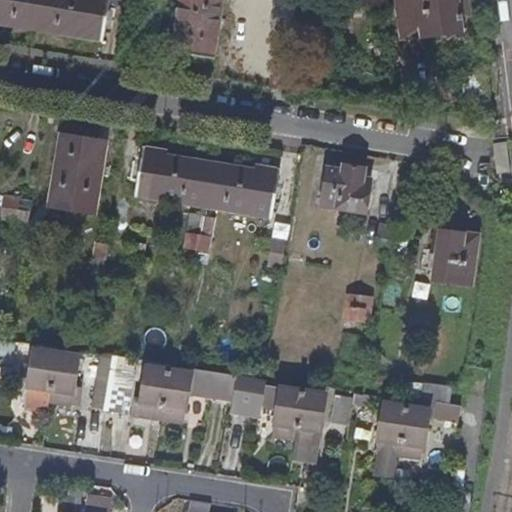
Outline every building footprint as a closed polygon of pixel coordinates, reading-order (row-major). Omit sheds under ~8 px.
[(0,0),(0,23),(27,28),(103,39),(108,0),(0,0)] [(222,0),(179,0),(172,51),(213,58),(222,0)] [(464,31),(460,0),(397,0),(402,39),(464,31)] [(255,59),(257,33),(227,31),(225,57),(255,59)] [(97,215),(109,143),(63,137),(51,208),(97,215)] [(508,143),(494,145),(498,174),(511,173),(508,143)] [(136,195),(273,218),(280,170),(256,167),(256,171),(167,156),(168,152),(144,149),(136,195)] [(339,173),(323,170),(317,205),(361,211),(366,177),(358,177),(359,168),(340,165),(339,173)] [(7,198),(4,218),(29,221),(32,202),(7,198)] [(436,231),(429,280),(471,286),(478,237),(436,231)] [(208,251),(210,236),(187,232),(184,248),(208,251)] [(279,267),(282,239),(268,237),(265,265),(279,267)] [(91,258),(105,260),(108,247),(93,245),(91,258)] [(350,294),(346,318),(368,321),(372,297),(350,294)] [(0,340),(0,358),(18,362),(21,343),(0,340)] [(50,400),(58,351),(35,347),(31,377),(30,383),(33,384),(31,396),(50,400)] [(80,354),(58,351),(50,400),(79,404),(82,385),(75,383),(80,354)] [(115,355),(102,353),(93,408),(107,410),(115,355)] [(144,359),(115,355),(107,410),(131,414),(136,380),(141,381),(144,359)] [(193,372),(190,391),(211,395),(214,371),(170,364),(170,368),(193,372)] [(162,417),(170,368),(148,365),(140,414),(162,417)] [(193,372),(170,368),(162,417),(185,421),(190,391),(193,372)] [(238,374),(214,371),(211,395),(233,400),(238,374)] [(30,383),(31,377),(27,377),(23,401),(30,401),(31,396),(33,384),(30,383)] [(257,416),(259,404),(262,384),(263,381),(240,377),(234,412),(257,416)] [(262,384),(259,404),(278,407),(282,386),(262,384)] [(451,405),(453,389),(426,385),(423,402),(451,405)] [(296,439),(304,390),(282,386),(278,407),(274,436),(296,439)] [(326,393),(304,390),(296,439),(318,443),(319,443),(326,393)] [(335,394),(331,421),(348,424),(352,397),(335,394)] [(49,409),(50,400),(31,396),(30,401),(29,406),(49,409)] [(399,455),(407,406),(385,403),(378,451),(399,455)] [(430,410),(407,406),(399,455),(423,459),(430,410)] [(296,439),(274,436),(272,450),(294,453),(296,439)] [(296,439),(294,453),(293,460),(314,464),(318,443),(296,439)] [(85,511),(88,497),(88,491),(66,488),(62,511),(85,511)] [(111,511),(113,501),(88,497),(85,511),(111,511)]
